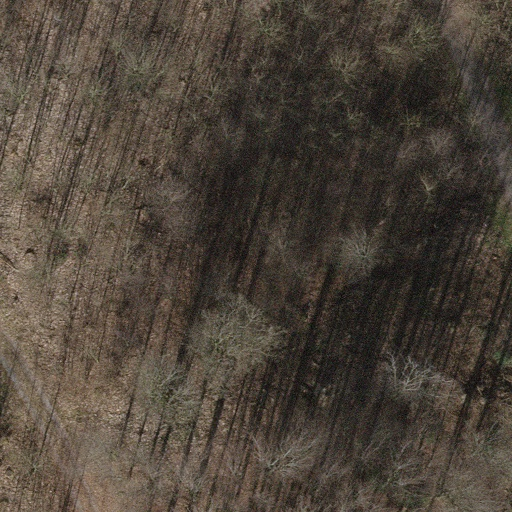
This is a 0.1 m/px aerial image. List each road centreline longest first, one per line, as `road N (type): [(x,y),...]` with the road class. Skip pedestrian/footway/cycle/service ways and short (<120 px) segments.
road 1 (track): [(0,337),(92,511)]
road 2 (track): [(511,170),(442,0)]
